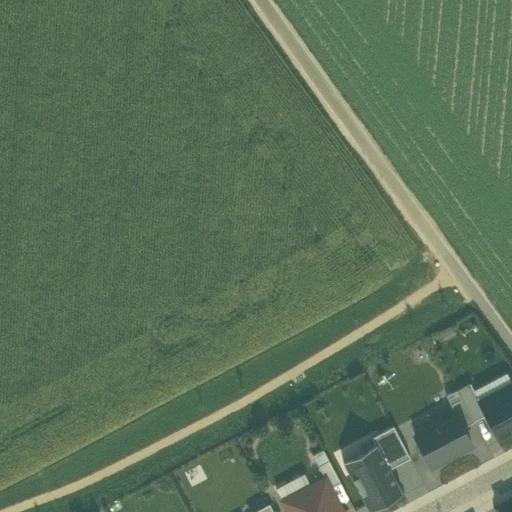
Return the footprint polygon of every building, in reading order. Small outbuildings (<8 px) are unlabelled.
[(479,399),(511,382),(511,381),(506,371),(473,388),(479,399)] [(470,382),(457,389),(474,421),(486,414),(478,400),(479,399),(473,388),(470,382)] [(511,382),(479,399),(478,400),(486,414),(500,441),(511,434),(511,382)] [(457,389),(446,394),(456,414),(463,427),(474,421),(457,389)] [(456,414),(415,435),(430,464),(471,442),(463,427),(456,414)] [(375,443),(388,467),(410,456),(393,425),(371,436),(374,443),(375,443)] [(374,443),(342,460),(369,510),(402,492),(388,467),(375,443),(374,443)] [(324,477),(329,486),(340,480),(323,448),(312,454),(324,477)] [(275,486),(282,499),(311,484),(304,471),(275,486)] [(311,484),(282,499),(288,511),(342,511),(329,486),(324,477),(311,484)] [(250,511),(274,511),(269,502),(250,511)]
